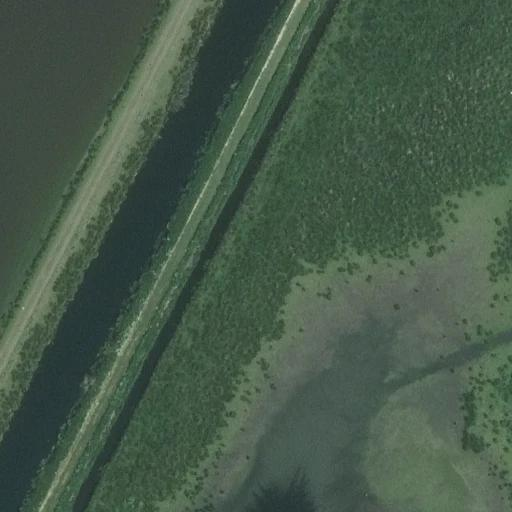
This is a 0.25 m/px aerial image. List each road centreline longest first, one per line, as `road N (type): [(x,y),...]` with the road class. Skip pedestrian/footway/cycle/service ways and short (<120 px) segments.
road 1 (track): [(304,0),(44,511)]
road 2 (track): [(0,364),(184,0)]
